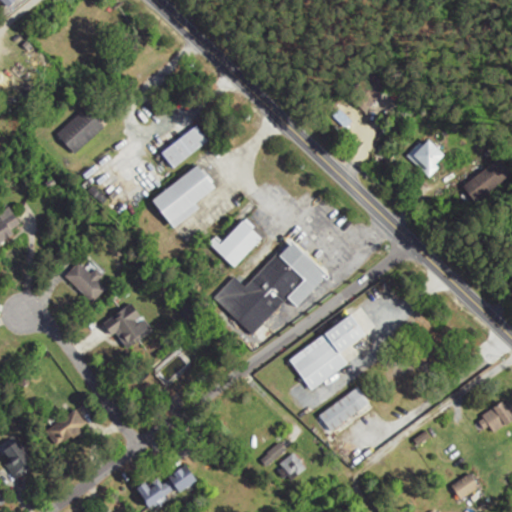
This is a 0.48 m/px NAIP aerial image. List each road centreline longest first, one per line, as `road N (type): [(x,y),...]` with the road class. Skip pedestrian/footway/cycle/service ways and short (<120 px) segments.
road 1 (primary): [(155,0),(511,340)]
road 2 (residential): [(43,511),(412,245)]
road 3 (residential): [(137,445),(48,324),(24,316)]
